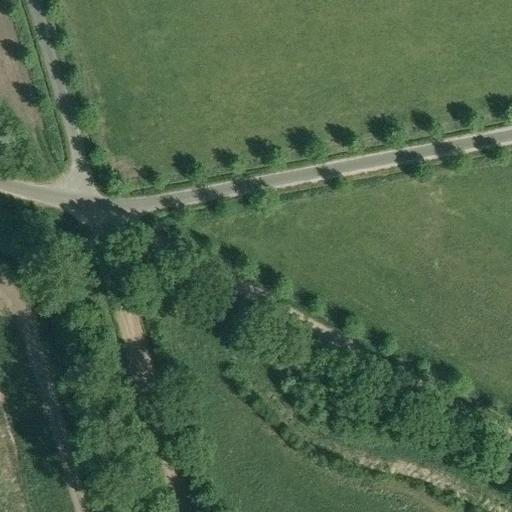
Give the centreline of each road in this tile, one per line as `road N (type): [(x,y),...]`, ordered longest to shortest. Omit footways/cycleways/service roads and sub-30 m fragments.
road 1 (track): [(511,439),(132,228),(111,207)]
road 2 (unclassified): [(95,206),(143,205),(511,137)]
road 3 (unclassified): [(183,511),(95,206)]
road 4 (unclassified): [(81,203),(77,152),(32,0)]
